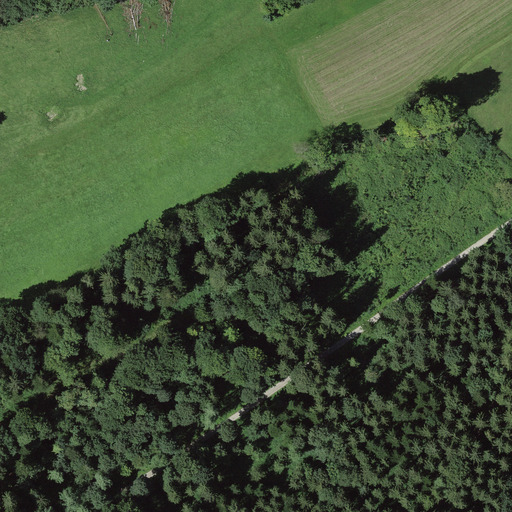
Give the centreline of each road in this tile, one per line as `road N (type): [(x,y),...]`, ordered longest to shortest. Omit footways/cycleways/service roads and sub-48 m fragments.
road 1 (track): [(95,511),(455,259),(511,228)]
road 2 (track): [(511,338),(421,511)]
